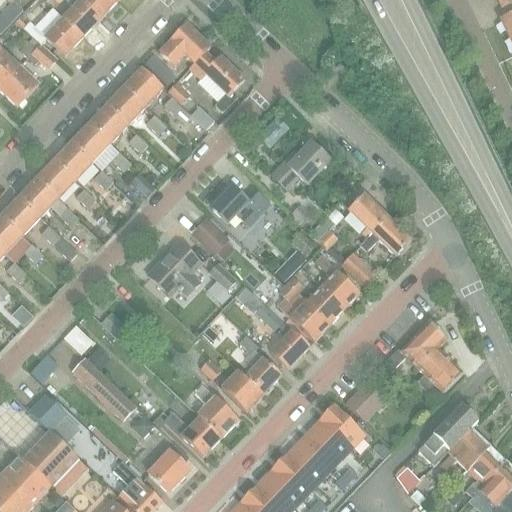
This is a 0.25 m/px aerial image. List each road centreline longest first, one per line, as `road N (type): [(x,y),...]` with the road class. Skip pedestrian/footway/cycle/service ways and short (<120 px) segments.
road 1 (residential): [(288,69),(0,373)]
road 2 (residential): [(193,511),(424,272),(452,253)]
road 3 (tertiary): [(452,253),(418,196),(288,69)]
road 4 (residential): [(0,170),(161,0)]
road 5 (secondary): [(511,234),(423,63)]
road 6 (tertiary): [(511,378),(452,253)]
road 7 (residential): [(511,117),(456,0)]
